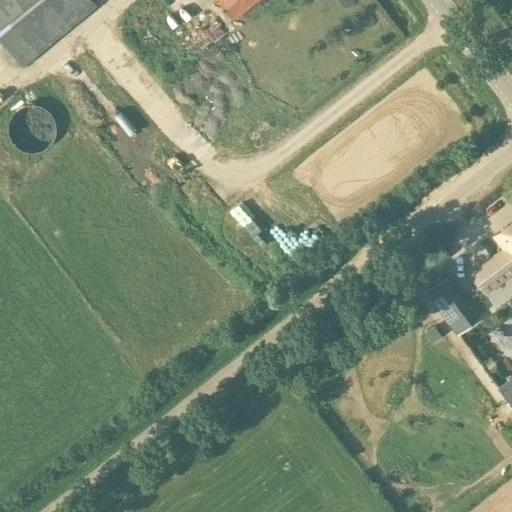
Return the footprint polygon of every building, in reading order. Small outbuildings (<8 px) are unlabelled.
[(98,6),(93,0),(0,0),(0,38),(24,67),(98,6)] [(260,0),(215,0),(233,22),(260,0)] [(13,112),(9,119),(8,127),(10,135),(14,142),(20,147),(27,150),(35,151),(43,148),(50,144),(54,137),(57,130),(56,122),(54,114),(48,108),(42,104),(34,102),(26,103),(19,106),(13,112)] [(511,223),(495,238),(504,249),(472,273),(487,293),(511,274),(511,223)] [(450,227),(421,253),(430,264),(447,248),(441,242),(453,230),(450,227)] [(483,315),(464,290),(454,276),(434,291),(462,330),(483,315)]
